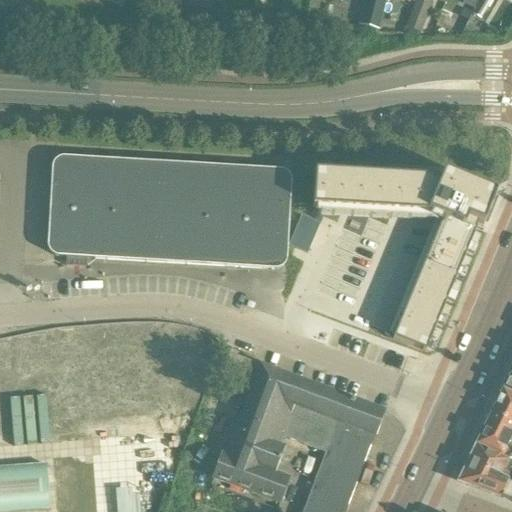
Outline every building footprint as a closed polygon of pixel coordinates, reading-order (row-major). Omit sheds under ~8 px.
[(181,0),(156,0),(156,14),(181,16),(181,0)] [(221,0),(222,16),(230,16),(230,0),(221,0)] [(364,0),(357,26),(359,26),(357,34),(379,35),(381,30),(379,30),(386,0),(364,0)] [(420,34),(427,16),(432,0),(416,0),(405,28),(420,34)] [(479,0),(464,0),(462,4),(474,10),(479,0)] [(491,0),(481,0),(472,15),(480,20),(491,0)] [(186,15),(185,19),(213,21),(214,18),(211,18),(212,3),(188,1),(186,16),(186,15)] [(468,20),(471,13),(464,10),(460,17),(468,20)] [(467,24),(461,35),(470,35),(476,35),(479,31),(467,24)] [(65,267),(86,268),(86,259),(274,271),(282,268),(286,260),(291,183),(288,175),(280,171),(63,158),(55,161),(51,169),(47,245),(50,254),(58,258),(65,258),(65,267)] [(315,172),(312,208),(316,209),(430,215),(430,214),(442,219),(394,337),(393,339),(425,352),(427,349),(430,340),(436,325),(440,316),(446,301),(450,292),(456,277),(460,268),(466,253),(470,244),(476,230),(474,229),(477,223),(483,226),(484,224),(490,210),(495,197),(496,194),(444,173),(440,183),(432,183),(432,180),(315,172)] [(301,216),(288,246),(307,254),(320,225),(301,216)] [(107,342),(44,342),(44,453),(107,454),(107,342)] [(250,363),(228,354),(221,373),(243,382),(250,363)] [(325,453),(302,511),(345,511),(383,412),(260,366),(226,456),(222,454),(212,482),(281,507),(291,478),(276,473),(286,448),(280,446),(283,437),(325,453)] [(511,392),(504,388),(492,413),(511,422),(511,392)] [(511,422),(492,413),(484,429),(511,443),(511,422)] [(136,453),(142,423),(130,421),(124,451),(136,453)] [(511,443),(484,429),(476,446),(510,463),(511,463),(511,443)] [(476,446),(468,463),(503,478),(511,482),(511,463),(510,463),(476,446)] [(461,483),(461,484),(466,486),(511,502),(511,482),(503,478),(468,463),(461,478),(461,483)] [(46,464),(0,467),(0,511),(13,511),(50,509),(46,464)]
